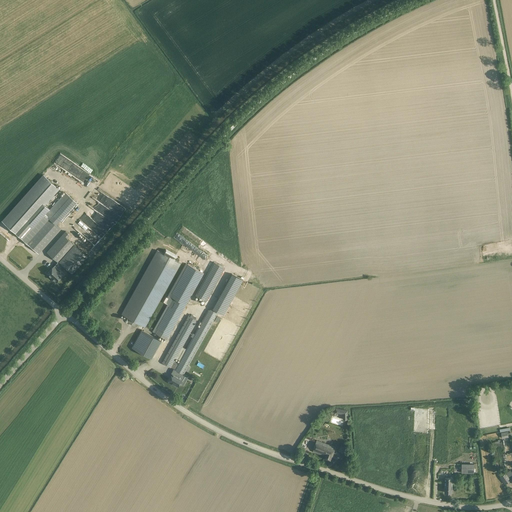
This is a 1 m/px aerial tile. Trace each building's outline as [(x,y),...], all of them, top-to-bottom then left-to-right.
[(60,153),(54,163),(64,170),(67,170),(68,168),(65,166),(79,166),(60,153)] [(69,173),(81,180),(85,172),(81,170),(80,171),(78,170),(76,173),(72,171),(73,169),(71,168),(70,171),(69,173)] [(59,189),(43,174),(2,221),(23,239),(49,209),(45,205),(59,189)] [(23,239),(38,254),(60,229),(55,224),(75,201),(65,192),(49,209),(23,239)] [(47,252),(58,262),(74,244),(67,238),(69,235),(65,231),(47,252)] [(157,250),(121,314),(129,319),(128,322),(134,326),(136,322),(144,327),(180,263),(174,260),(176,256),(166,250),(164,254),(157,250)] [(213,262),(195,295),(206,301),(225,268),(213,262)] [(167,305),(152,331),(154,332),(166,339),(203,273),(186,263),(167,297),(165,297),(163,302),(165,303),(167,304),(167,305)] [(53,267),(47,273),(57,282),(62,275),(56,270),(58,268),(55,265),(53,267)] [(220,295),(216,302),(227,308),(231,301),(220,295)] [(194,324),(197,320),(188,316),(181,328),(165,358),(162,363),(174,369),(184,375),(186,376),(190,367),(188,366),(203,340),(213,321),(217,313),(210,309),(208,310),(194,334),(192,333),(191,336),(193,338),(186,349),(182,347),(190,332),(194,324)] [(160,341),(141,331),(132,349),(150,359),(160,341)] [(172,374),(168,381),(178,387),(180,382),(182,379),(184,375),(174,369),(171,374),(172,374)] [(335,409),(335,413),(343,414),(343,420),(348,419),(348,410),(342,409),(335,408),(335,409)] [(447,410),(436,409),(434,463),(445,463),(447,410)] [(413,442),(415,442),(415,445),(416,445),(414,474),(416,474),(416,475),(420,475),(420,477),(425,478),(425,476),(426,476),(428,434),(417,433),(417,438),(416,438),(416,435),(414,435),(413,437),(413,442)] [(335,447),(317,440),(313,452),(325,456),(324,458),(331,460),(335,447)] [(462,473),(474,473),(474,464),(462,464),(462,473)] [(511,480),(506,473),(500,477),(505,485),(511,480)]
